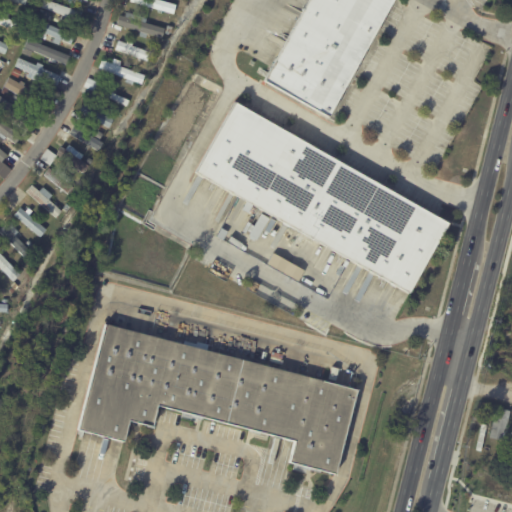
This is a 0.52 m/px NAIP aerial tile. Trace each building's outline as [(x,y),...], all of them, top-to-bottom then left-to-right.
[(44,0),(63,6),(81,12),(79,20),(69,17),(68,21),(61,18),(63,14),(41,7),(44,0)] [(129,1),(129,0),(162,0),(162,1),(175,5),(173,14),(129,1)] [(394,0),(327,119),(262,82),(299,17),(275,4),(277,0),(279,0),(302,13),(309,0),(394,0)] [(24,35),(0,24),(0,8),(10,12),(7,18),(28,28),(24,35)] [(40,14),(63,23),(65,17),(43,8),(40,14)] [(147,19),(146,23),(164,29),(162,38),(147,35),(146,39),(138,36),(140,31),(116,25),(119,15),(130,19),(131,14),(147,19)] [(72,34),(75,35),(71,44),(60,39),(58,45),(53,42),(54,37),(47,34),(45,40),(42,38),(44,33),(33,28),(36,19),(72,34)] [(40,43),(70,56),(67,65),(56,60),(55,63),(50,61),(50,58),(33,51),(31,57),(22,53),(28,38),(40,43)] [(115,50),(118,41),(126,44),(128,39),(134,41),(132,46),(150,53),(147,61),(115,50)] [(0,51),(0,41),(9,46),(5,54),(0,51)] [(61,75),(58,84),(43,78),(41,82),(34,79),(36,74),(16,66),(20,57),(61,75)] [(114,65),(143,76),(140,84),(133,82),(132,85),(125,82),(126,79),(98,68),(101,60),(114,65)] [(13,68),(21,72),(18,78),(11,74),(13,68)] [(9,77),(20,83),(21,80),(26,82),(24,85),(49,99),(44,108),(35,103),(33,107),(22,101),(24,97),(9,88),(6,93),(2,91),(9,77)] [(88,78),(99,84),(95,93),(83,87),(88,78)] [(33,119),(27,128),(3,111),(0,115),(0,96),(3,99),(5,96),(9,99),(8,102),(33,119)] [(234,102),(449,224),(410,293),(195,171),(234,102)] [(102,124),(80,111),(84,103),(114,120),(110,128),(102,124)] [(0,118),(22,136),(16,143),(6,135),(4,136),(2,134),(3,133),(0,130),(0,118)] [(97,151),(69,134),(73,126),(102,143),(97,151)] [(64,148),(89,166),(84,174),(57,154),(62,146),(64,148)] [(50,166),(57,156),(46,148),(39,158),(50,166)] [(64,180),(74,188),(68,195),(44,175),(49,168),(64,180)] [(33,185),(40,191),(44,187),(53,195),(49,199),(62,211),(56,218),(27,190),(33,184),(33,185)] [(67,205),(70,207),(67,213),(62,210),(66,204),(67,205)] [(14,215),(21,208),(25,212),(29,208),(33,211),(29,215),(47,230),(40,237),(33,231),(31,233),(29,231),(31,229),(14,215)] [(9,231),(29,252),(23,258),(0,233),(0,227),(3,224),(9,231)] [(26,244),(29,240),(35,245),(32,249),(26,244)] [(1,270),(0,268),(0,246),(3,250),(0,253),(0,256),(19,276),(12,282),(1,270)] [(303,269),(297,280),(266,264),(272,253),(303,269)] [(0,311),(0,302),(2,303),(3,298),(8,299),(7,312),(0,311)] [(281,370),(357,391),(335,474),(290,462),(295,441),(282,437),(274,469),(269,468),(278,437),(157,405),(151,426),(128,420),(123,441),(77,429),(105,324),(197,348),(198,342),(208,345),(206,350),(281,370)] [(499,409),(510,412),(507,428),(508,428),(507,433),(505,432),(503,442),(489,438),(496,409),(499,409)]
